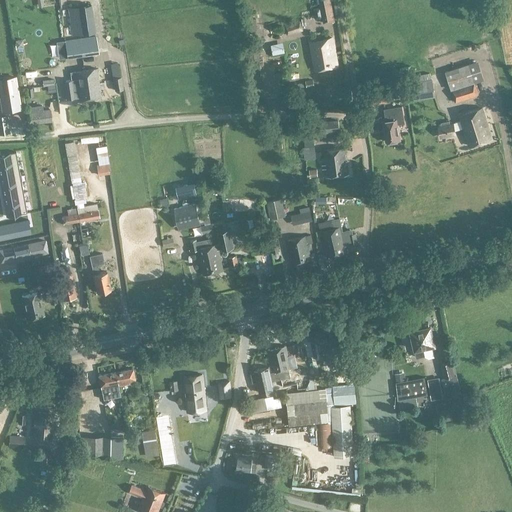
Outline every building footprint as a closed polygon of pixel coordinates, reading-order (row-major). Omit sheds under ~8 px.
[(318,0),(323,23),(334,21),(330,0),(318,0)] [(72,35),(82,34),(95,32),(91,5),(68,8),(72,35)] [(286,36),(303,31),(300,21),(283,25),(286,36)] [(95,35),(82,37),(72,39),(64,40),(65,41),(56,42),(59,59),(67,57),(67,58),(98,53),(95,35)] [(338,65),(336,59),(332,38),(310,43),(315,69),(338,65)] [(22,39),(15,40),(16,47),(23,47),(22,39)] [(273,55),(274,61),(287,57),(286,52),(273,55)] [(42,71),(59,69),(58,61),(41,63),(42,71)] [(455,102),(478,95),(474,83),(484,80),(477,61),(468,64),(445,71),(455,102)] [(100,96),(99,89),(104,88),(103,83),(99,83),(96,68),(74,72),(75,79),(64,81),(66,99),(78,97),(79,100),(100,96)] [(15,77),(0,79),(0,96),(2,111),(20,108),(15,77)] [(124,89),(122,77),(112,78),(114,91),(124,89)] [(408,101),(435,97),(432,79),(406,83),(408,101)] [(478,96),(459,101),(460,106),(479,102),(478,96)] [(51,121),(50,109),(43,110),(42,105),(28,107),(30,123),(51,121)] [(386,142),(400,140),(398,124),(405,123),(402,106),(384,109),(386,121),(383,121),(386,142)] [(482,108),(459,115),(469,146),(492,139),(482,108)] [(303,134),(321,132),(321,134),(340,133),(338,120),(320,121),(302,122),(303,134)] [(450,124),(449,121),(440,123),(441,126),(438,126),(441,138),(455,135),(452,123),(450,124)] [(459,135),(441,139),(443,144),(460,141),(459,135)] [(304,159),(315,158),(313,136),(304,137),(305,147),(303,147),(304,159)] [(74,141),(65,143),(76,204),(86,202),(85,198),(87,197),(84,181),(82,181),(74,141)] [(323,150),(325,164),(321,165),(322,169),(326,168),(327,177),(349,174),(345,147),(323,150)] [(106,150),(97,152),(99,164),(108,162),(106,150)] [(0,165),(18,162),(16,152),(0,154),(0,165)] [(18,162),(0,165),(0,175),(20,172),(18,162)] [(109,173),(108,164),(97,165),(98,174),(109,173)] [(21,182),(20,172),(0,175),(0,182),(1,186),(21,182)] [(1,186),(2,196),(23,192),(21,182),(1,186)] [(25,202),(23,192),(2,196),(4,205),(25,202)] [(285,216),(281,199),(266,202),(270,219),(285,216)] [(222,201),(222,211),(230,210),(229,207),(250,206),(250,200),(239,201),(239,200),(222,201)] [(27,212),(25,202),(4,205),(6,216),(27,212)] [(79,222),(100,218),(98,209),(97,203),(83,206),(77,207),(78,213),(79,222)] [(199,222),(204,221),(203,217),(200,203),(196,203),(174,208),(178,229),(200,225),(199,222)] [(309,206),(299,209),(300,213),(291,215),(293,225),(312,221),(309,206)] [(79,222),(78,213),(68,215),(62,216),(63,225),(79,222)] [(28,220),(0,225),(0,239),(31,234),(28,220)] [(214,231),(212,223),(200,226),(202,234),(214,231)] [(341,226),(334,228),(336,239),(331,240),(331,244),(337,243),(339,253),(347,252),(345,244),(351,243),(351,244),(357,243),(355,234),(352,234),(351,230),(342,232),(341,226)] [(219,249),(221,248),(222,249),(235,247),(231,228),(218,231),(220,242),(218,244),(218,243),(209,245),(215,272),(224,270),(219,249)] [(336,239),(334,228),(321,231),(327,256),(339,253),(337,243),(331,244),(331,240),(336,239)] [(311,260),(308,247),(310,247),(309,243),(312,243),(311,235),(305,236),(287,240),(292,264),(311,260)] [(174,245),(173,237),(162,240),(163,247),(174,245)] [(278,251),(279,250),(277,238),(269,240),(272,252),(274,258),(280,257),(278,251)] [(44,239),(0,248),(0,253),(1,260),(46,251),(44,239)] [(209,245),(208,239),(196,242),(196,240),(190,241),(192,251),(197,250),(203,275),(215,272),(209,245)] [(107,272),(100,274),(98,265),(104,263),(102,253),(89,256),(93,275),(97,292),(110,289),(107,272)] [(239,266),(236,256),(228,257),(230,268),(239,266)] [(70,272),(57,275),(63,300),(76,297),(70,272)] [(26,319),(44,315),(39,292),(21,296),(26,319)] [(49,296),(50,304),(57,303),(55,295),(49,296)] [(430,348),(430,346),(435,345),(430,326),(429,327),(428,323),(420,324),(421,328),(410,331),(411,332),(407,333),(409,341),(413,340),(416,357),(424,355),(429,358),(434,357),(432,348),(430,348)] [(286,346),(268,350),(271,367),(255,371),(260,393),(273,390),(272,381),(290,377),(289,369),(291,368),(286,346)] [(460,390),(453,362),(451,363),(451,361),(440,364),(443,378),(441,378),(444,393),(460,390)] [(132,369),(116,372),(119,386),(135,383),(132,369)] [(416,397),(427,395),(424,377),(405,380),(404,369),(394,370),(396,382),(395,382),(399,411),(418,409),(416,397)] [(121,396),(119,386),(116,372),(98,376),(103,399),(121,396)] [(141,375),(143,391),(150,391),(148,374),(141,375)] [(209,381),(203,382),(202,375),(184,377),(186,403),(205,401),(204,390),(209,389),(209,381)] [(427,379),(431,400),(442,398),(439,377),(427,379)] [(171,391),(178,390),(177,379),(170,380),(171,391)] [(232,398),(230,381),(219,382),(220,400),(232,398)] [(334,404),(355,403),(354,384),(333,385),(334,404)] [(319,389),(285,392),(289,425),(328,421),(328,418),(329,418),(327,400),(325,400),(324,394),(319,394),(319,389)] [(455,409),(448,411),(447,403),(436,405),(437,414),(443,413),(444,421),(453,420),(452,415),(456,414),(455,409)] [(350,405),(331,406),(334,458),(353,457),(350,405)] [(35,412),(33,438),(52,439),(54,413),(35,412)] [(18,424),(25,424),(26,415),(19,414),(18,424)] [(317,423),(318,447),(332,446),(331,422),(317,423)] [(154,429),(142,431),(146,456),(158,454),(154,429)] [(293,444),(305,444),(305,432),(292,433),(293,444)] [(101,458),(123,458),(123,437),(79,436),(79,454),(101,455),(101,458)] [(9,447),(23,448),(23,439),(9,438),(9,447)] [(52,451),(40,450),(38,469),(51,470),(52,451)] [(277,455),(265,454),(264,466),(276,468),(277,455)] [(257,459),(237,457),(236,470),(255,472),(257,459)] [(305,483),(306,492),(315,491),(314,483),(305,483)] [(148,486),(146,490),(132,484),(128,492),(143,498),(138,510),(142,511),(157,511),(165,493),(148,486)] [(12,511),(20,511),(21,499),(12,499),(12,500),(3,499),(3,503),(2,502),(2,503),(0,502),(0,511),(12,511)] [(39,511),(45,511),(46,511),(50,502),(45,499),(39,511)] [(270,511),(295,511),(281,507),(281,505),(273,503),(270,511)]
